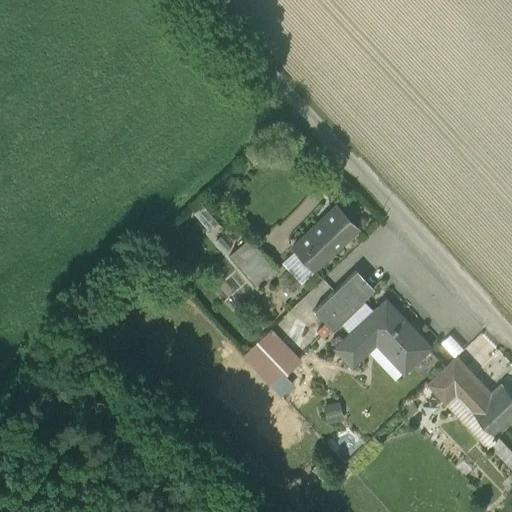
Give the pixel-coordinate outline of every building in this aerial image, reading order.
[(357,230),(335,207),(291,248),(313,271),(357,230)] [(277,272),(253,245),(234,261),(258,289),(277,272)] [(373,289),(355,270),(313,311),(332,331),(340,323),(362,302),(361,300),(373,289)] [(428,347),(384,301),(372,312),(362,302),(340,323),(350,333),(334,348),(350,365),(379,338),(390,350),(386,354),(402,371),(428,347)] [(292,383),(284,375),(301,359),(269,327),(240,355),(279,395),(292,383)] [(456,357),(427,384),(436,394),(465,367),(456,357)] [(492,395),(465,367),(436,394),(443,401),(453,391),(488,428),(496,436),(511,420),(511,393),(503,384),(492,395)] [(511,431),(509,428),(498,438),(496,436),(488,428),(480,436),(511,470),(511,431)]
